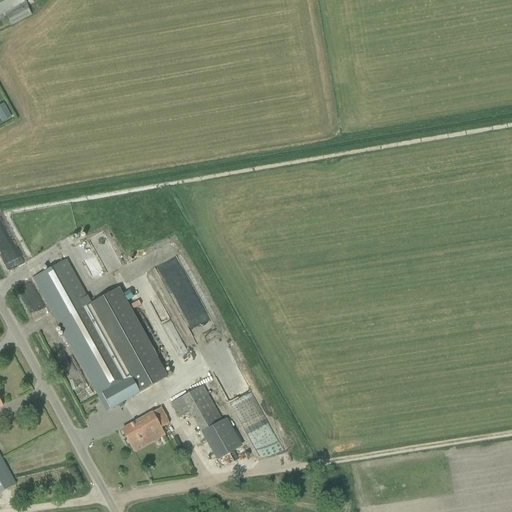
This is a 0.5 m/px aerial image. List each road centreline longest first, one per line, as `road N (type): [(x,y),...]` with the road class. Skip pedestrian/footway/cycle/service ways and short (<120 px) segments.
road 1 (track): [(34,267),(5,212),(511,124)]
road 2 (track): [(511,435),(106,500)]
road 3 (unclassified): [(112,511),(0,308)]
